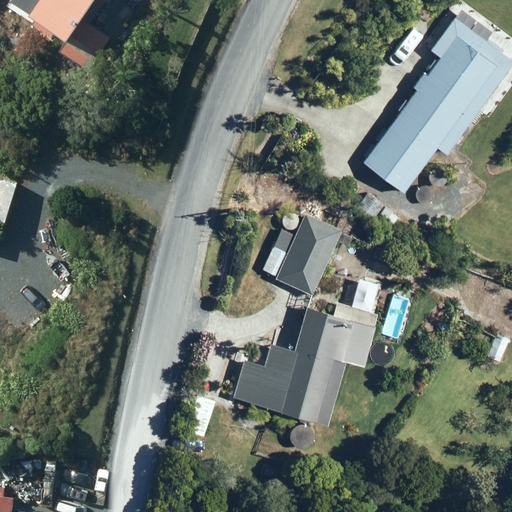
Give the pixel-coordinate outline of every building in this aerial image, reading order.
[(33,0),(18,24),(87,71),(109,37),(77,15),(86,0),(33,0)] [(416,89),(361,161),(400,190),(434,145),(442,151),(510,61),(452,17),(428,48),(438,56),(424,74),(421,72),(411,86),(416,89)] [(17,31),(2,49),(16,61),(31,43),(17,31)] [(19,183),(0,176),(0,222),(6,225),(19,183)] [(382,204),(366,192),(352,209),(368,221),(382,204)] [(396,217),(384,206),(376,215),(389,226),(396,217)] [(284,252),(273,276),(307,292),(338,228),(303,212),(292,235),(279,229),(271,246),(284,252)] [(372,271),(389,276),(394,261),(376,256),(372,271)] [(366,281),(362,292),(373,295),(377,284),(366,281)] [(241,360),(231,396),(322,422),(340,359),(359,364),(374,312),(335,300),(331,313),(304,306),(292,349),(267,342),(261,365),(241,360)] [(495,333),(485,354),(498,360),(508,339),(495,333)] [(196,393),(184,429),(200,434),(213,399),(196,393)] [(0,511),(7,511),(9,498),(0,496),(0,511)]
